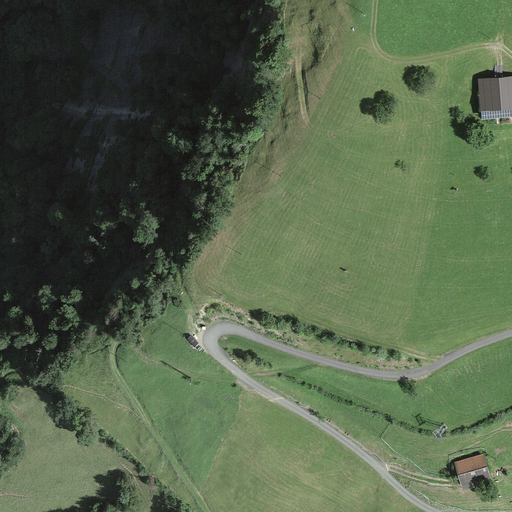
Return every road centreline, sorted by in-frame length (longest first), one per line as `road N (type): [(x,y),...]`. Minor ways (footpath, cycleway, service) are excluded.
road 1 (unclassified): [(511,333),(400,375),(351,369),(231,327),(211,333),(212,352),(242,378),(328,428),(439,511)]
road 2 (track): [(242,378),(187,371),(151,360),(130,342),(116,344),(113,365),(148,420)]
